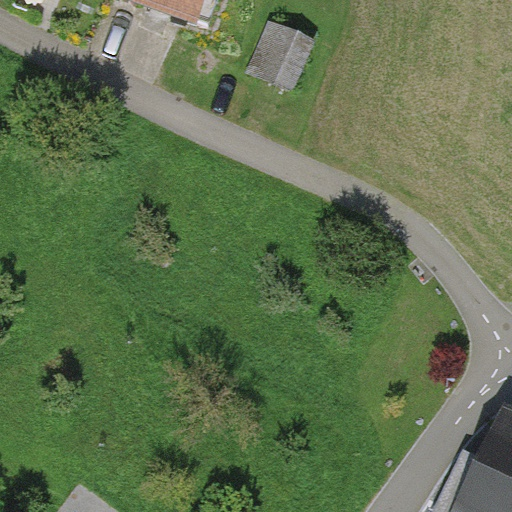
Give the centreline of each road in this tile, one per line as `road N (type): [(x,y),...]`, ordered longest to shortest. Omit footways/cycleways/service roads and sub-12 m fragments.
road 1 (unclassified): [(0,27),(375,202),(441,247),(511,345)]
road 2 (unclassified): [(511,381),(458,418),(398,511)]
